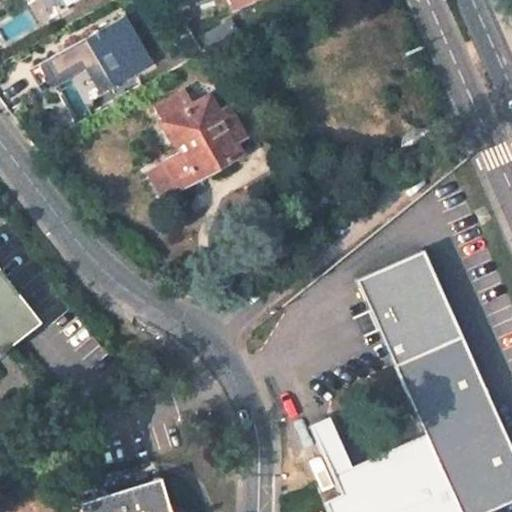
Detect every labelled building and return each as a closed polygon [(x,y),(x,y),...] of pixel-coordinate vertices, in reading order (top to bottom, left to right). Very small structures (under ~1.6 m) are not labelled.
[(67,41),(77,60),(91,52),(109,85),(148,64),(127,24),(120,12),(67,41)] [(158,117),(176,148),(165,155),(179,180),(234,145),(227,131),(239,125),(224,97),(211,104),(203,89),(158,117)] [(0,351),(17,339),(35,326),(0,278),(0,351)] [(511,459),(454,330),(387,361),(418,428),(359,455),(368,474),(317,497),(323,511),(466,511),(511,491),(511,459)] [(148,476),(65,502),(68,511),(175,511),(158,504),(148,476)]
